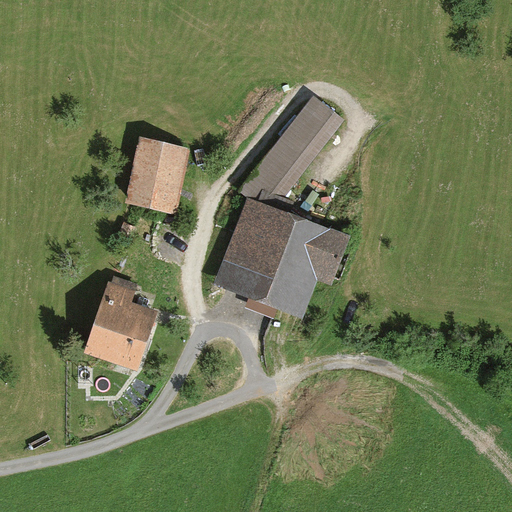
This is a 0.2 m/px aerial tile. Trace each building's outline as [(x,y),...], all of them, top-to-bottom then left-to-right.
[(345,129),(315,106),(250,191),(280,214),(345,129)] [(186,155),(140,146),(128,206),(175,215),(186,155)] [(347,243),(249,207),(218,292),(299,322),(316,277),(332,282),(347,243)] [(137,228),(124,222),(116,241),(129,247),(137,228)] [(137,294),(108,284),(85,355),(140,373),(158,318),(132,310),(137,294)]
